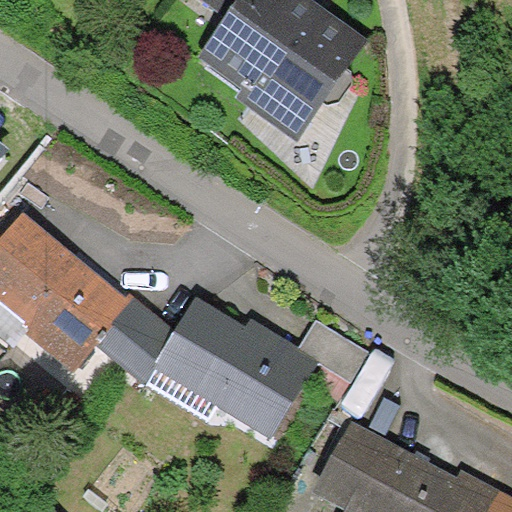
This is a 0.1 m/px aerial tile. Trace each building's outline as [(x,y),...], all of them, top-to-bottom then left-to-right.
[(200,0),(232,23),(248,0),(200,0)] [(248,0),(232,23),(203,62),(304,135),(369,47),(304,0),(248,0)] [(0,171),(14,155),(0,143),(0,171)] [(131,302),(24,219),(0,250),(0,307),(79,369),(131,302)] [(314,370),(197,301),(154,373),(270,443),(314,370)] [(356,426),(317,498),(342,511),(464,511),(476,490),(356,426)]
